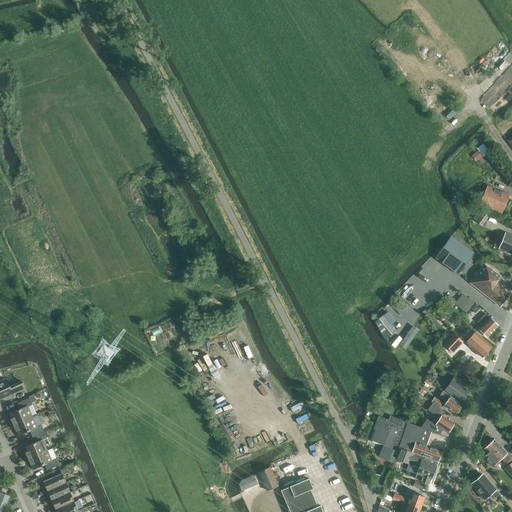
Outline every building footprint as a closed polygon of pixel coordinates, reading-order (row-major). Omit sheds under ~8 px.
[(502,79),(483,100),(490,107),(510,86),(502,79)] [(447,114),(450,118),(456,111),(453,108),(447,114)] [(477,149),(484,157),(488,153),(482,145),(477,149)] [(479,204),(501,213),(509,195),(487,186),(479,204)] [(476,222),(482,225),(490,214),(484,210),(476,222)] [(483,242),(491,245),(496,233),(488,229),(483,242)] [(493,246),(507,252),(511,253),(511,235),(505,233),(504,236),(498,234),(493,246)] [(439,259),(459,273),(473,254),(453,239),(439,259)] [(470,283),(500,307),(510,294),(496,282),(501,276),(484,264),(470,283)] [(454,304),(466,313),(474,303),(463,294),(454,304)] [(386,313),(375,320),(385,338),(397,332),(386,313)] [(485,313),(477,322),(481,326),(479,328),(476,326),(473,330),(481,337),(484,334),(487,337),(498,325),(485,313)] [(233,330),(237,340),(244,338),(241,328),(233,330)] [(481,337),(473,330),(469,334),(471,335),(465,342),(481,357),(482,357),(484,357),(485,355),(485,353),(491,347),(481,337)] [(443,344),(453,353),(463,341),(453,333),(443,344)] [(242,380),(253,375),(245,361),(235,366),(242,380)] [(435,383),(461,401),(468,391),(461,386),(463,383),(454,376),(448,385),(439,378),(435,383)] [(0,381),(0,399),(25,388),(22,381),(10,386),(7,379),(0,381)] [(462,404),(445,392),(443,391),(440,395),(447,401),(444,405),(456,414),(457,413),(458,413),(460,410),(460,408),(462,404)] [(442,403),(434,397),(431,401),(439,407),(442,403)] [(8,414),(13,425),(33,417),(28,406),(32,404),(29,398),(17,403),(20,409),(8,414)] [(427,419),(421,428),(440,435),(442,430),(447,433),(454,423),(442,415),(444,411),(440,409),(432,403),(428,409),(436,414),(435,415),(439,418),(435,424),(427,419)] [(394,459),(399,447),(408,423),(390,416),(387,424),(377,421),(374,429),(376,430),(372,440),(384,445),(381,454),(394,459)] [(30,431),(32,437),(44,432),(41,425),(37,427),(33,417),(13,425),(18,436),(30,431)] [(399,447),(400,447),(437,462),(437,461),(438,461),(441,452),(416,442),(421,428),(408,423),(399,447)] [(23,447),(28,459),(47,450),(43,440),(47,438),(44,432),(32,437),(35,442),(23,447)] [(11,446),(14,452),(32,443),(29,437),(11,446)] [(511,458),(507,453),(494,439),(484,449),(488,453),(485,456),(485,459),(491,465),(494,465),(497,462),(503,457),(508,463),(511,458)] [(437,462),(400,447),(396,459),(409,464),(410,462),(420,465),(417,473),(421,475),(421,476),(422,476),(420,480),(429,484),(436,466),(436,465),(437,462)] [(47,450),(28,459),(33,469),(44,464),(47,470),(59,465),(56,459),(52,461),(47,450)] [(259,472),(267,490),(278,486),(270,467),(259,472)] [(44,483),(47,489),(48,491),(66,483),(62,473),(44,481),(43,480),(35,483),(37,487),(44,483)] [(378,474),(373,487),(382,490),(386,477),(378,474)] [(471,484),(484,499),(491,493),(495,498),(499,494),(495,490),(495,489),(483,474),(471,484)] [(280,490),(289,511),(323,511),(323,508),(321,508),(320,505),(318,506),(310,490),(313,488),(312,485),(313,485),(309,479),(309,478),(280,490)] [(48,493),(51,498),(52,500),(70,492),(66,483),(48,491),(47,489),(39,492),(41,496),(48,493)] [(0,492),(0,511),(3,511),(10,496),(0,492)] [(52,502),(55,508),(56,509),(74,501),(70,492),(52,500),(51,498),(43,502),(45,505),(52,502)] [(405,498),(403,502),(420,508),(425,497),(412,492),(410,499),(405,498)] [(75,511),(78,511),(74,501),(56,509),(55,508),(48,511),(54,511),(56,511),(75,511)] [(399,511),(418,511),(420,508),(403,502),(403,503),(401,507),(399,511)]
